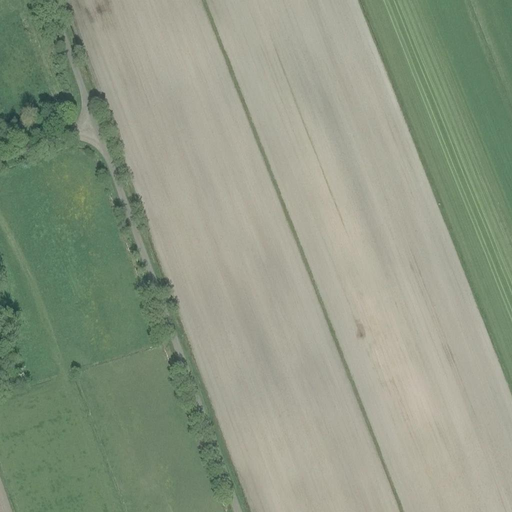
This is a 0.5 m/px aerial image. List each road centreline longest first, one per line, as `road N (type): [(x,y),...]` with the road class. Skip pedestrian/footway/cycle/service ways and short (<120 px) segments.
road 1 (unclassified): [(236,511),(92,125)]
road 2 (unclassified): [(92,125),(47,0)]
